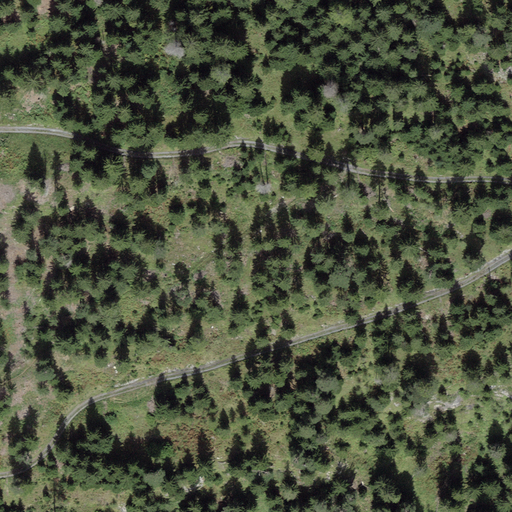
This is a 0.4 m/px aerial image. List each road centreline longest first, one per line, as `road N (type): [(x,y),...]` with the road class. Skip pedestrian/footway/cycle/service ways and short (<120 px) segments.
road 1 (track): [(0,472),(37,465),(95,395),(407,314),(511,257)]
road 2 (track): [(511,177),(422,170),(279,142),(162,153),(0,126)]
